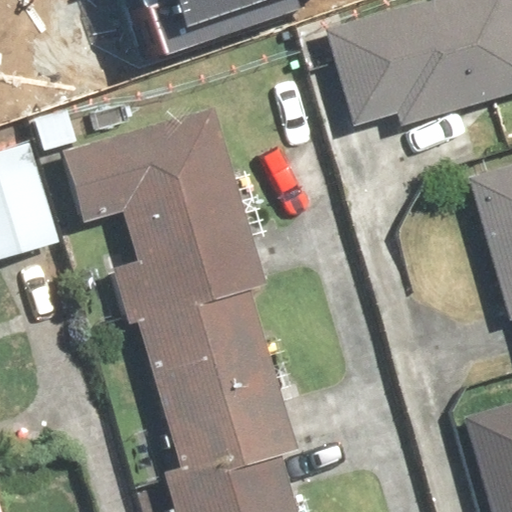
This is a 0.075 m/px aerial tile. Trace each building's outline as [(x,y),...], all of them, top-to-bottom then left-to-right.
[(151,0),(168,54),(348,0),(151,0)] [(511,32),(503,0),(430,0),(302,35),(332,144),(511,95),(511,32)] [(199,119),(43,161),(64,237),(100,227),(167,472),(146,478),(155,511),(285,511),(273,467),(292,462),(199,119)] [(0,133),(0,265),(50,252),(17,129),(0,133)] [(511,167),(458,182),(510,374),(511,373),(511,167)] [(511,511),(511,406),(437,427),(460,511),(511,511)]
